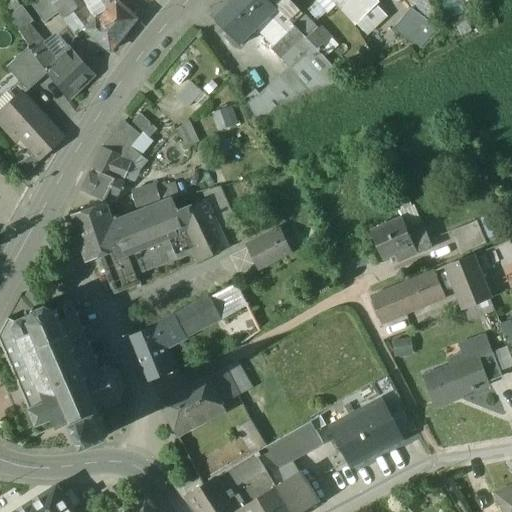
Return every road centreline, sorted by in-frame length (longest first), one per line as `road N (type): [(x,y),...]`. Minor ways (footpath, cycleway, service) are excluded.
road 1 (secondary): [(0,287),(78,146),(188,0)]
road 2 (residential): [(132,466),(138,401),(87,283),(69,265)]
road 3 (residential): [(340,511),(438,461),(511,451)]
road 4 (secondary): [(132,466),(47,469),(0,461)]
